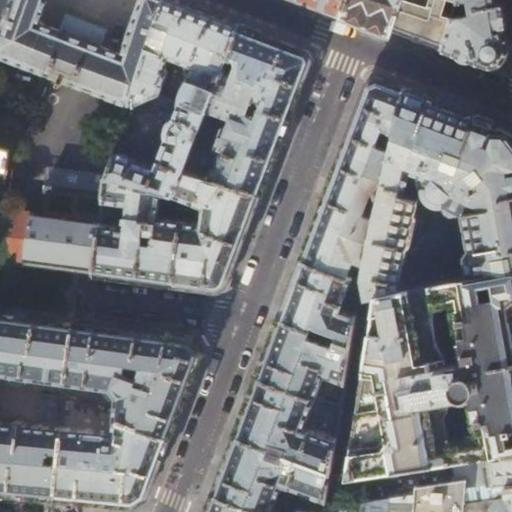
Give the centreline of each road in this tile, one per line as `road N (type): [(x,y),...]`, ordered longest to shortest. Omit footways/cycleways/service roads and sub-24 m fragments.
road 1 (residential): [(245,317),(351,41)]
road 2 (residential): [(171,511),(245,317)]
road 3 (tertiary): [(351,41),(511,102)]
road 4 (residential): [(82,294),(245,317)]
